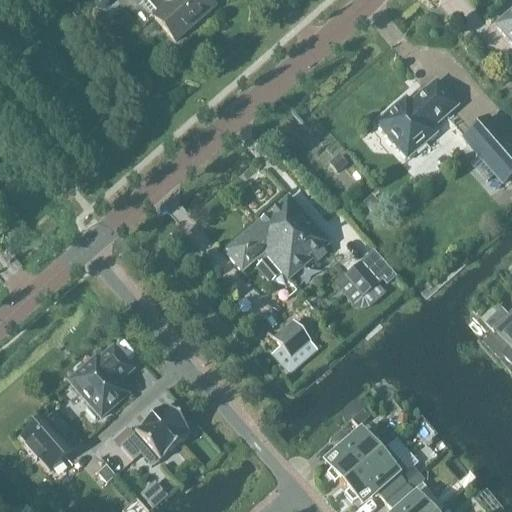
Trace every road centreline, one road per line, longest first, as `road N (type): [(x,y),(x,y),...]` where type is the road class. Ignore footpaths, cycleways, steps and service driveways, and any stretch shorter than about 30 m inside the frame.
road 1 (unclassified): [(84,250),(368,0)]
road 2 (unknown): [(161,183),(280,325)]
road 3 (residential): [(185,368),(84,250)]
